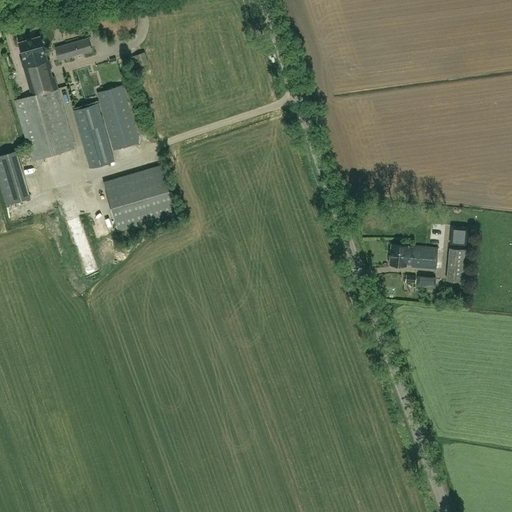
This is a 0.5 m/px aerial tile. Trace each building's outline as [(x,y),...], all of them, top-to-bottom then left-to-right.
[(23,67),(31,95),(14,100),(31,160),(74,148),(49,59),(46,60),(40,36),(19,42),(23,57),(20,58),(23,67)] [(88,38),(55,47),(59,61),(73,57),(72,56),(83,53),(83,54),(91,51),(88,38)] [(148,64),(144,52),(132,56),(136,68),(148,64)] [(89,67),(80,70),(88,97),(97,94),(89,67)] [(122,85),(97,92),(113,149),(138,142),(122,85)] [(69,93),(64,95),(68,107),(73,105),(69,93)] [(89,167),(114,160),(97,103),(73,110),(89,167)] [(16,150),(0,154),(0,188),(5,204),(29,197),(16,150)] [(161,165),(103,182),(117,232),(176,215),(161,165)] [(456,242),(465,242),(465,226),(456,226),(456,242)] [(407,250),(407,245),(392,244),(390,265),(406,266),(406,260),(412,261),(412,267),(436,269),(438,247),(414,245),(413,250),(407,250)] [(449,247),(448,262),(465,264),(466,249),(449,247)] [(405,282),(416,283),(416,276),(406,275),(405,282)] [(436,278),(432,277),(418,276),(417,286),(435,288),(436,278)]
